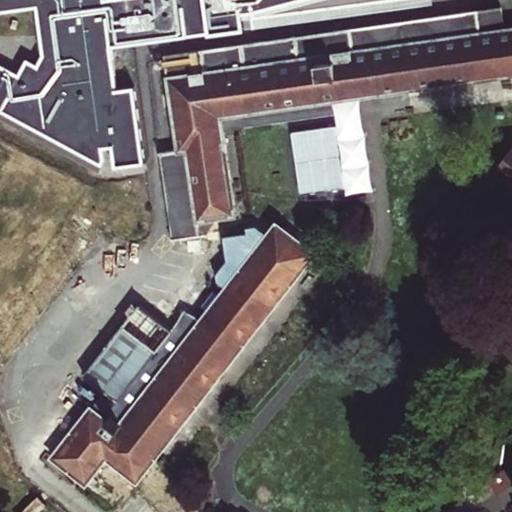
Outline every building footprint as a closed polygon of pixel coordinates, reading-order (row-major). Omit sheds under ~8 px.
[(0,0),(0,111),(102,166),(106,158),(106,147),(114,147),(115,168),(144,164),(134,86),(116,89),(111,46),(255,27),(254,18),(388,0),(0,0)] [(478,5),(471,7),(459,9),(347,25),(334,26),(166,51),(173,100),(175,116),(158,118),(162,147),(174,236),(208,232),(221,230),(240,227),(238,212),(225,125),(342,108),(341,97),(511,71),(511,22),(482,27),(478,5)] [(511,155),(498,174),(511,184),(511,155)] [(260,209),(238,212),(240,227),(259,225),(268,232),(276,221),(260,209)] [(142,471),(151,460),(316,248),(279,218),(276,221),(268,232),(248,256),(241,251),(231,263),(238,269),(186,336),(183,334),(172,326),(139,301),(84,372),(116,397),(114,401),(104,393),(95,404),(91,401),(50,453),(88,481),(87,484),(113,504),(135,476),(137,478),(142,471)] [(179,316),(172,326),(183,334),(191,325),(224,257),(221,230),(208,232),(211,254),(179,316)] [(199,511),(166,472),(151,460),(142,471),(155,481),(180,511),(199,511)]
